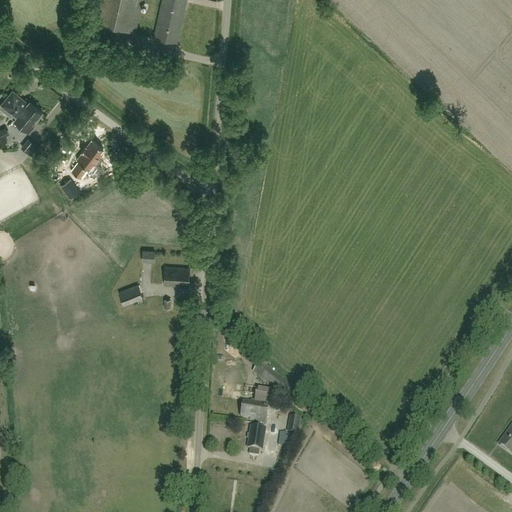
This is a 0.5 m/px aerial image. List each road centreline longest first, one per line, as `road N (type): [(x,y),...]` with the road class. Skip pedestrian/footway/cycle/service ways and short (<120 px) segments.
road 1 (unclassified): [(193,511),(211,196)]
road 2 (unclassified): [(211,196),(0,38)]
road 3 (secondary): [(385,511),(511,317)]
road 4 (unclassified): [(211,196),(226,0)]
